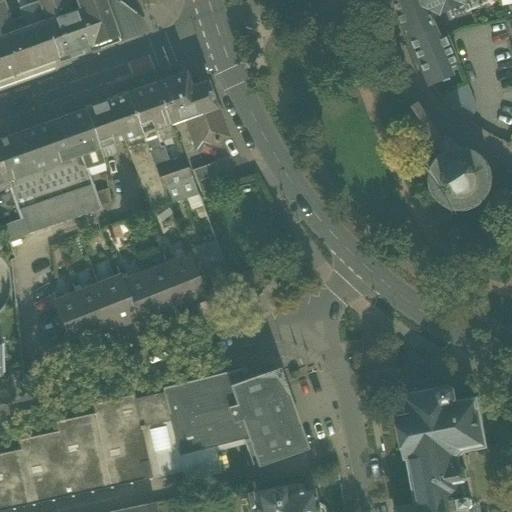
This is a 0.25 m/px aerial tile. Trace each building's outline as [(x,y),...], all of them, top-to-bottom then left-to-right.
[(45,23),(58,18),(56,13),(61,11),(57,0),(36,0),(38,3),(45,23)] [(66,0),(57,0),(61,11),(56,13),(58,18),(69,14),(69,13),(70,10),(67,0),(66,0)] [(74,0),(78,11),(79,10),(105,1),(104,1),(105,1),(104,0),(74,0)] [(105,1),(117,37),(132,32),(132,31),(136,18),(136,17),(124,9),(116,2),(112,1),(108,0),(105,1)] [(433,19),(436,18),(429,0),(400,0),(394,3),(399,14),(397,15),(418,65),(420,64),(427,79),(460,65),(448,38),(442,40),(433,19)] [(429,0),(436,18),(449,12),(469,4),(477,0),(429,0)] [(477,0),(469,4),(472,11),(497,0),(477,0)] [(511,22),(511,0),(502,0),(507,23),(511,22)] [(105,1),(79,10),(92,46),(117,37),(105,1),(104,1),(105,1)] [(3,2),(0,2),(0,22),(5,37),(15,34),(3,2)] [(45,23),(38,3),(27,7),(20,9),(27,29),(45,23)] [(453,19),(472,11),(469,4),(449,12),(453,19)] [(57,59),(92,46),(79,10),(78,11),(69,14),(58,18),(45,23),(57,59)] [(15,34),(5,37),(17,73),(57,59),(45,23),(27,29),(15,34)] [(0,79),(17,73),(5,37),(2,38),(0,38),(0,79)] [(155,85),(169,125),(185,119),(196,146),(224,137),(213,109),(214,109),(205,84),(199,86),(189,90),(183,75),(155,85)] [(183,75),(189,90),(199,86),(197,81),(183,75)] [(155,130),(169,125),(155,85),(125,96),(140,135),(150,160),(161,155),(156,144),(159,143),(155,130)] [(84,111),(98,150),(112,145),(123,141),(129,139),(140,135),(125,96),(84,111)] [(39,127),(0,140),(0,162),(22,222),(24,235),(100,210),(88,176),(85,167),(81,156),(98,150),(84,111),(39,127)] [(140,135),(129,139),(132,146),(130,146),(127,153),(145,199),(163,193),(154,169),(150,160),(140,135)] [(444,154),(456,149),(454,141),(444,136),(441,140),(440,142),(438,143),(444,154)] [(123,141),(127,153),(130,146),(132,146),(129,139),(123,141)] [(98,150),(101,159),(116,153),(112,145),(98,150)] [(492,171),(491,169),(483,157),(470,150),(456,149),(444,154),(432,167),(430,183),(434,195),(445,207),(462,212),(479,206),(490,192),(493,183),(492,171)] [(85,167),(102,162),(101,159),(98,150),(81,156),(85,167)] [(166,200),(168,205),(186,199),(197,195),(180,151),(167,156),(169,163),(154,169),(163,193),(166,199),(166,200)] [(12,225),(22,222),(0,162),(0,218),(8,215),(12,225)] [(102,162),(85,167),(88,176),(103,172),(102,162)] [(192,172),(200,193),(223,186),(215,163),(192,172)] [(100,206),(111,202),(106,189),(95,193),(100,206)] [(145,199),(148,206),(166,199),(163,193),(145,199)] [(229,279),(197,195),(186,199),(204,245),(196,248),(213,287),(229,279)] [(3,228),(7,238),(13,235),(15,240),(25,236),(24,235),(22,222),(12,225),(10,226),(10,224),(3,227),(3,228)] [(188,257),(203,293),(213,287),(196,248),(187,252),(188,257)] [(188,257),(166,266),(182,308),(205,299),(203,293),(188,257)] [(160,316),(182,308),(166,266),(144,274),(160,316)] [(230,278),(236,296),(257,288),(251,271),(230,278)] [(137,325),(160,316),(144,274),(122,283),(121,283),(136,319),(135,320),(137,325)] [(113,328),(135,320),(136,319),(121,283),(122,283),(120,277),(97,286),(113,328)] [(91,337),(113,328),(97,286),(75,295),(91,337)] [(69,346),(91,337),(75,295),(52,304),(69,346)] [(163,390),(163,393),(133,400),(132,396),(130,397),(0,459),(0,511),(150,479),(140,430),(143,430),(142,427),(171,421),(179,454),(194,450),(197,463),(214,458),(211,446),(247,437),(257,465),(304,449),(277,371),(246,382),(242,370),(163,390)] [(452,386),(419,393),(402,396),(406,415),(396,417),(405,461),(407,461),(415,507),(416,507),(457,499),(466,497),(463,483),(466,482),(468,480),(466,470),(463,468),(461,469),(458,453),(488,448),(478,398),(457,402),(454,388),(452,386)] [(218,474),(214,458),(197,463),(194,450),(179,454),(186,482),(218,474)] [(323,511),(322,507),(317,504),(314,504),(312,492),(310,491),(296,494),(294,486),(246,495),(248,511),(323,511)] [(469,510),(472,509),(473,506),(472,501),(469,498),(466,499),(466,497),(457,499),(460,511),(469,510)] [(396,510),(396,511),(459,511),(460,511),(457,499),(416,507),(415,507),(396,510)] [(155,511),(154,505),(154,503),(113,511),(155,511)]
